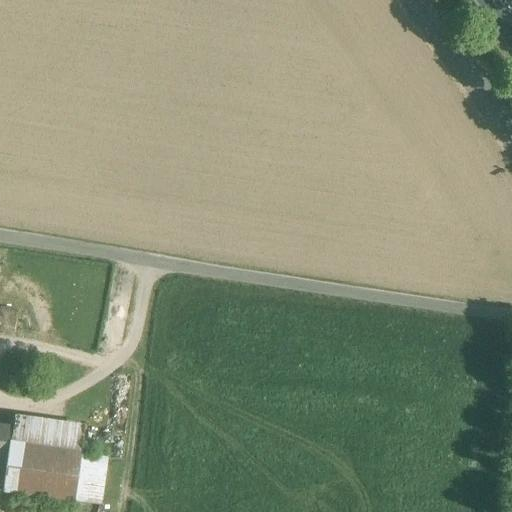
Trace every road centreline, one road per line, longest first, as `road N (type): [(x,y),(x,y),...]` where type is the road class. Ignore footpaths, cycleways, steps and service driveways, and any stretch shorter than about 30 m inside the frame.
road 1 (unclassified): [(511,317),(0,238)]
road 2 (unclassified): [(412,0),(511,139)]
